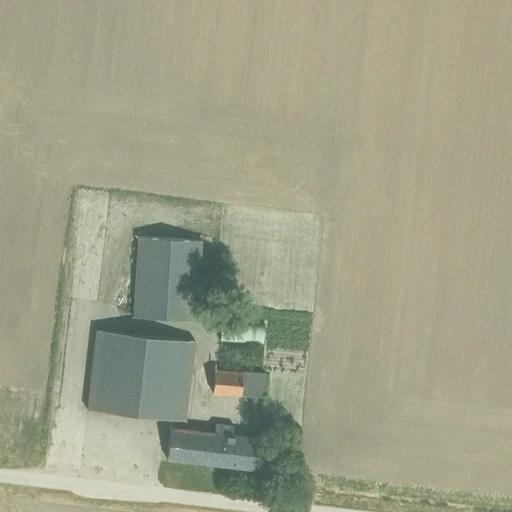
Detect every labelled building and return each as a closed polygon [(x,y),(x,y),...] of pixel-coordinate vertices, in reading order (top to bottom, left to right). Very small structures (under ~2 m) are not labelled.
[(137,236),(132,316),(197,321),(202,240),(137,236)] [(221,343),(263,345),(264,324),(222,322),(221,343)] [(186,420),(188,400),(195,340),(96,329),(87,409),(186,420)] [(243,369),(214,367),(212,391),(263,395),(265,375),(243,373),(243,369)] [(167,459),(254,469),(258,437),(232,434),(233,425),(215,423),(214,432),(170,427),(167,459)]
